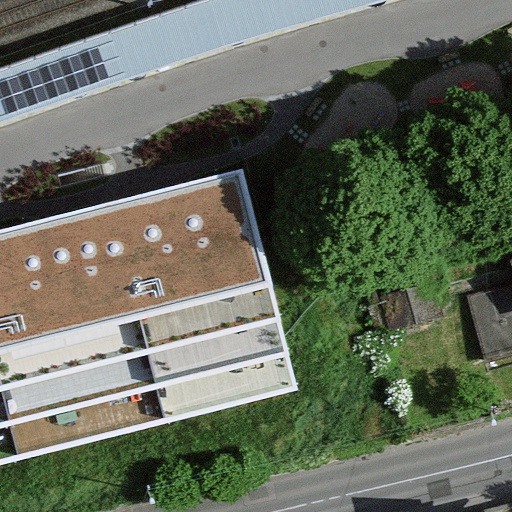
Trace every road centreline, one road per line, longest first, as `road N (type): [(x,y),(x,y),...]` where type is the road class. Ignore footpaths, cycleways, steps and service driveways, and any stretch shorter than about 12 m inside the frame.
road 1 (residential): [(483,0),(0,153)]
road 2 (tertiary): [(511,461),(307,511)]
